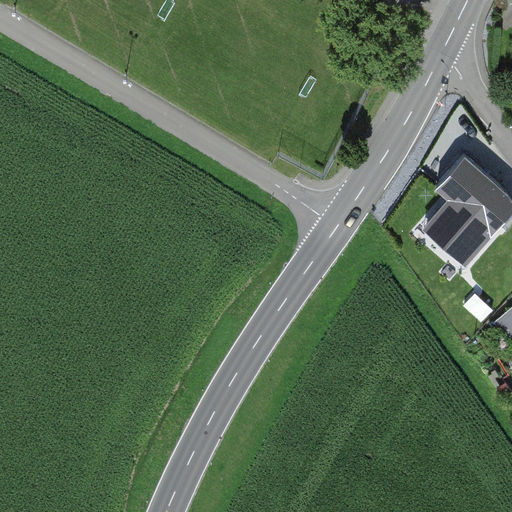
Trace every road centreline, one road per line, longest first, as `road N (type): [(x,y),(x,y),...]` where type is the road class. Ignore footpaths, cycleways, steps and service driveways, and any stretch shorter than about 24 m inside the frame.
road 1 (residential): [(0,20),(337,228)]
road 2 (secondary): [(169,511),(271,320),(337,228)]
road 3 (secondary): [(337,228),(405,127),(441,55)]
